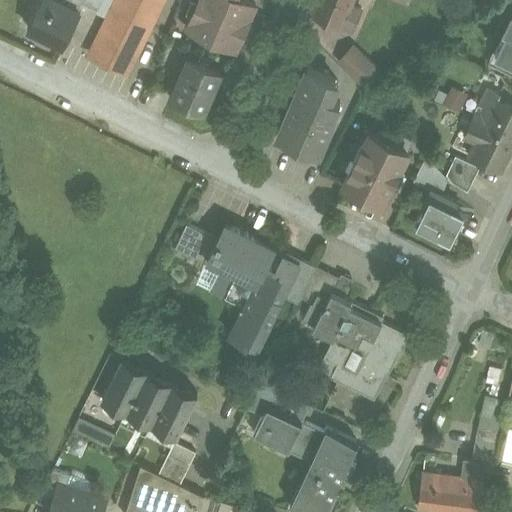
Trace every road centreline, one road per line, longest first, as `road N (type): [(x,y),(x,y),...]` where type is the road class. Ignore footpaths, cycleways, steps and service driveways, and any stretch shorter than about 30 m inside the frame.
road 1 (residential): [(222,166),(471,289)]
road 2 (residential): [(0,61),(222,166)]
road 3 (residential): [(471,289),(366,511)]
road 4 (residential): [(288,0),(222,166)]
